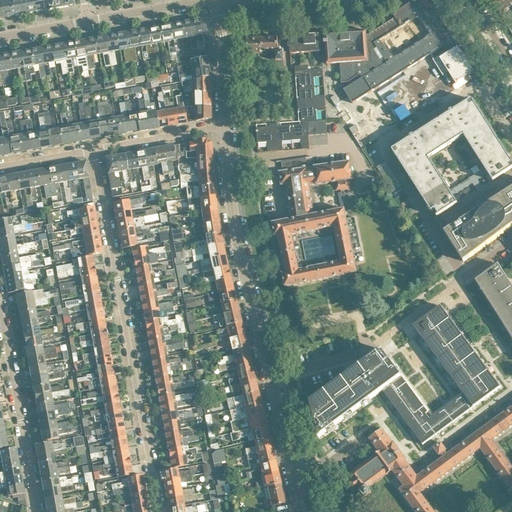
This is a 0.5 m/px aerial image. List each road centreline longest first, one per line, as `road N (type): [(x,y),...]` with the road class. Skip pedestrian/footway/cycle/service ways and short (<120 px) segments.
road 1 (residential): [(299,511),(229,196),(225,128)]
road 2 (residential): [(160,511),(92,151)]
road 3 (residential): [(0,304),(37,511)]
road 4 (residential): [(225,128),(92,151)]
road 5 (residential): [(225,128),(218,0)]
road 6 (residential): [(87,21),(211,0)]
